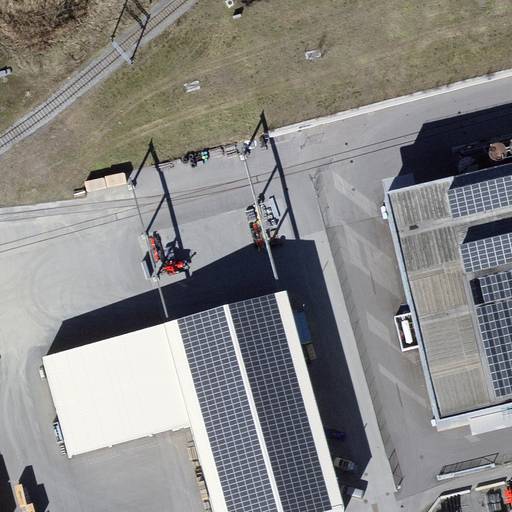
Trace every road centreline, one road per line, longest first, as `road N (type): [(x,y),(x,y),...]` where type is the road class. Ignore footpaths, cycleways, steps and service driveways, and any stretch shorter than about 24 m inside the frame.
road 1 (motorway): [(0,183),(511,46)]
road 2 (motorway): [(448,0),(0,121)]
